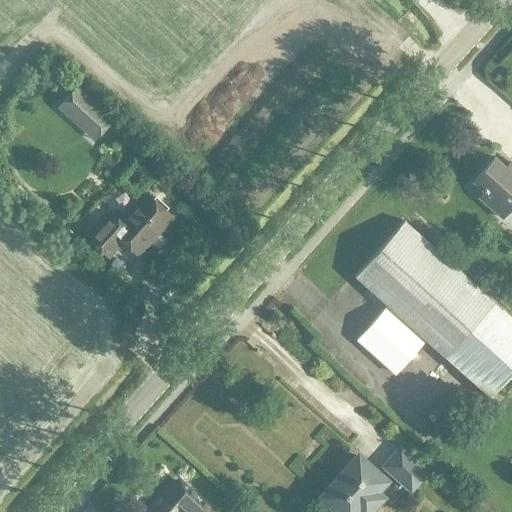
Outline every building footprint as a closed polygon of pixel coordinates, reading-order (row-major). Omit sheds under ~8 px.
[(95,138),(115,113),(76,82),(56,107),(95,138)] [(473,181),(485,191),(479,197),(502,217),(511,205),(511,162),(510,160),(504,166),(495,157),(473,181)] [(110,213),(88,237),(108,255),(121,239),(137,253),(171,216),(164,210),(167,207),(155,196),(153,199),(146,193),(120,222),(110,213)] [(355,275),(490,396),(511,371),(511,317),(404,220),(355,275)] [(358,339),(395,374),(424,343),(387,308),(358,339)] [(346,473),(338,482),(336,481),(322,496),(340,511),(356,511),(359,509),(362,511),(367,511),(381,496),(375,491),(385,480),(358,456),(345,471),(346,473)] [(424,472),(415,464),(402,479),(411,487),(424,472)] [(149,511),(182,511),(197,496),(183,484),(168,500),(164,496),(149,511)]
